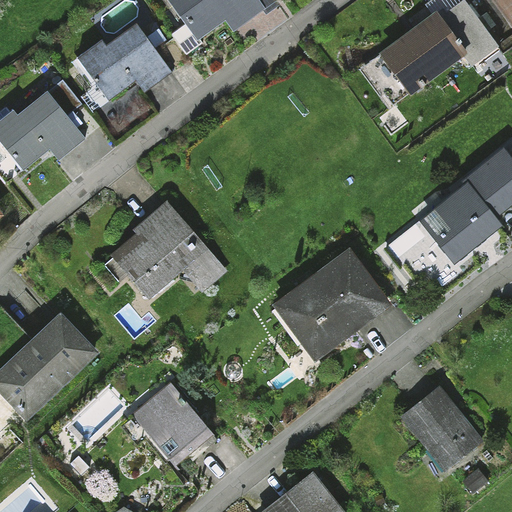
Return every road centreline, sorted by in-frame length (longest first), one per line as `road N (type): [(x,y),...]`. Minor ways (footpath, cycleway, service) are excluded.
road 1 (residential): [(343,0),(30,230),(0,261)]
road 2 (residential): [(511,262),(200,511)]
